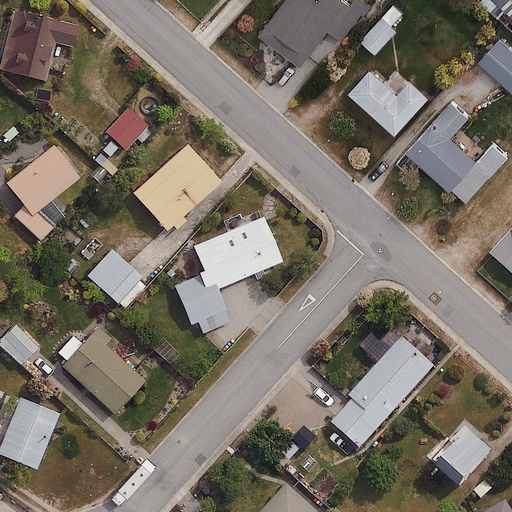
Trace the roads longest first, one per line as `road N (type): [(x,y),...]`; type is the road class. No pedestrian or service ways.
road 1 (residential): [(134,511),(381,235)]
road 2 (residential): [(121,0),(381,235)]
road 3 (residential): [(381,235),(511,353)]
